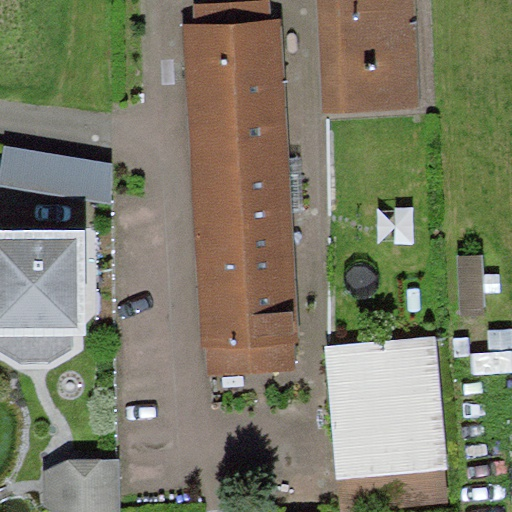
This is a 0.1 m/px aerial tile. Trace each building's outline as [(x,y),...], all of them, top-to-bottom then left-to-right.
[(408,0),(314,0),(321,118),(415,113),(408,0)] [(198,29),(179,29),(193,361),(204,361),(280,355),(292,357),(278,24),(263,25),(262,8),(198,11),(198,29)] [(72,231),(0,232),(0,345),(75,344),(72,231)] [(434,343),(330,349),(338,506),(442,500),(434,343)] [(280,355),(204,361),(206,386),(282,380),(280,355)]
